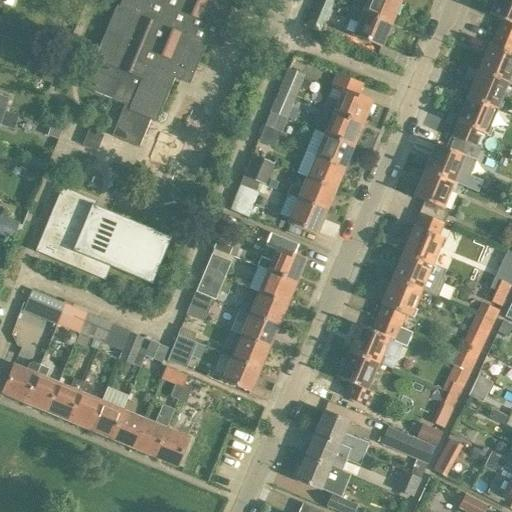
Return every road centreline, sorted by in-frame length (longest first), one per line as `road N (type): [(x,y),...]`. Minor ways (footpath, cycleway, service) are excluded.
road 1 (residential): [(0,331),(26,274),(163,331),(177,314),(275,55),(293,42),(413,90)]
road 2 (residential): [(242,511),(413,90)]
